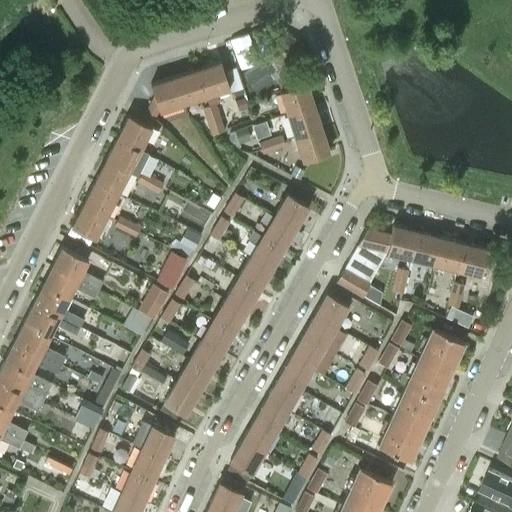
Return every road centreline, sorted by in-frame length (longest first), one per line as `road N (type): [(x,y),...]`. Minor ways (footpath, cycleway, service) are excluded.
road 1 (residential): [(0,304),(120,66),(293,0)]
road 2 (residential): [(375,185),(350,204),(180,511)]
road 3 (residential): [(511,317),(421,511)]
road 4 (residential): [(375,185),(317,4),(307,0)]
road 5 (residential): [(511,221),(375,185)]
